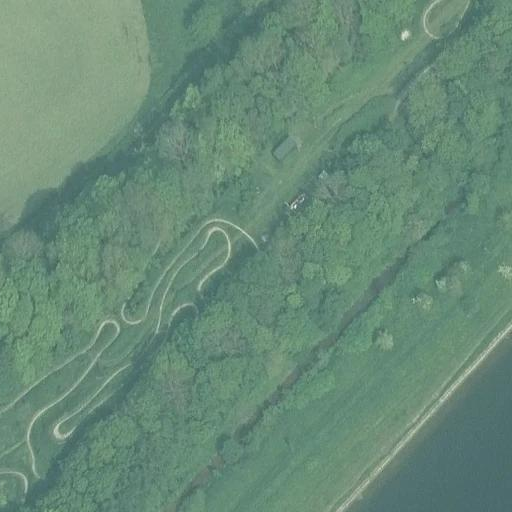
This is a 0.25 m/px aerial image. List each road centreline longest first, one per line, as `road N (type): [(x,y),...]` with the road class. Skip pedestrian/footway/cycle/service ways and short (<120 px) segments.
road 1 (track): [(140,158),(287,0)]
road 2 (track): [(0,256),(140,158)]
